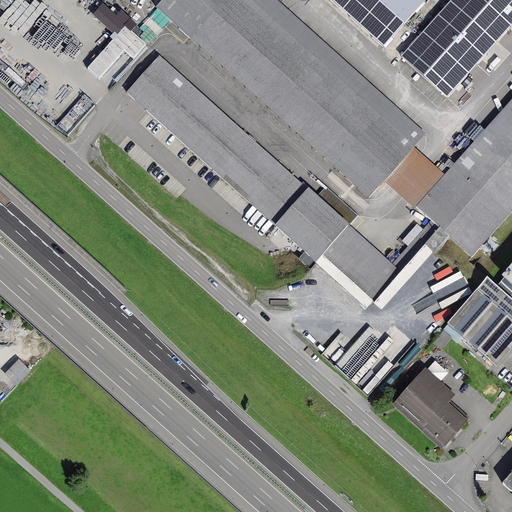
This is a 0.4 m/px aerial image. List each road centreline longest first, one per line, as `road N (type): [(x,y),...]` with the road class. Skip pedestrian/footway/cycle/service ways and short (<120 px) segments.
road 1 (primary): [(0,97),(441,490)]
road 2 (motorway): [(330,511),(0,216)]
road 3 (motorway): [(0,262),(279,511)]
